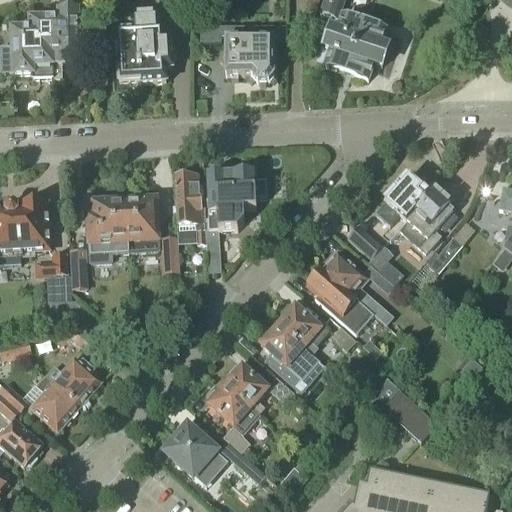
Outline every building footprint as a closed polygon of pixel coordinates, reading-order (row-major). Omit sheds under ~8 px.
[(384,36),(339,21),(345,0),(326,0),(320,20),(340,27),(338,33),(331,30),(329,38),(330,38),(325,54),(321,53),(317,66),(326,69),(325,72),(368,86),(374,70),(381,72),(387,55),(379,53),(384,36)] [(52,84),(62,84),(61,69),(79,68),(77,18),(59,18),(59,26),(51,26),(51,57),(52,69),(52,77),(52,84)] [(1,79),(13,78),(13,81),(32,80),(32,85),(52,84),(52,77),(52,69),(51,57),(51,26),(50,26),(47,22),(36,22),(33,27),(31,27),(31,36),(12,37),(13,55),(1,55),(1,79)] [(160,37),(159,23),(133,24),(134,39),(121,39),(122,53),(117,53),(119,91),(167,88),(166,75),(173,74),(171,46),(164,46),(164,37),(160,37)] [(277,50),(287,50),(287,32),(277,32),(277,33),(277,50)] [(201,48),(226,48),(226,53),(227,82),(237,82),(252,82),(253,84),(258,89),(269,89),(274,82),(274,77),(274,50),(277,50),(277,33),(201,33),(201,48)] [(97,53),(100,38),(88,36),(88,52),(97,53)] [(244,229),(244,216),(256,215),(255,204),(267,204),(267,187),(255,188),(255,180),(251,180),(248,177),(240,177),(237,181),(220,182),(215,179),(211,182),(206,182),(208,220),(205,220),(206,250),(206,251),(207,259),(219,258),(218,238),(237,237),(244,229)] [(199,201),(198,183),(174,184),(177,232),(195,231),(197,251),(206,251),(206,250),(205,220),(201,220),(201,217),(200,201),(199,201)] [(406,228),(430,202),(408,183),(385,209),(386,209),(376,220),(389,232),(399,221),(406,228)] [(511,195),(503,193),(499,216),(511,218),(511,231),(508,231),(504,252),(511,259),(511,195)] [(435,196),(430,202),(406,228),(398,237),(425,261),(441,243),(435,238),(440,232),(452,218),(448,214),(451,210),(435,196)] [(120,203),(112,204),(110,209),(93,210),(94,224),(88,224),(90,269),(112,267),(111,260),(129,258),(126,208),(123,208),(120,203)] [(126,208),(129,258),(159,256),(156,206),(140,207),(138,205),(131,206),(130,208),(126,208)] [(49,255),(46,207),(20,208),(21,214),(18,214),(17,211),(13,209),(10,209),(7,212),(6,215),(2,215),(0,214),(0,270),(21,269),(20,257),(49,255)] [(371,267),(383,253),(359,232),(347,245),(371,267)] [(426,269),(437,279),(462,251),(453,243),(437,261),(435,259),(426,269)] [(160,244),(162,280),(178,279),(176,244),(160,244)] [(511,261),(511,259),(504,252),(494,265),(503,272),(504,271),(511,261)] [(73,295),(88,294),(86,267),(85,255),(70,256),(73,295)] [(379,278),(393,263),(384,255),(371,270),(379,278)] [(37,282),(67,280),(66,259),(54,260),(54,269),(36,270),(37,282)] [(364,312),(373,320),(373,321),(385,332),(393,324),(381,313),(379,315),(369,306),(371,305),(360,294),(367,286),(338,260),(337,262),(333,262),(332,263),(330,265),(330,269),(324,276),(364,312)] [(310,291),(309,293),(317,301),(314,304),(356,340),(373,321),(373,320),(364,312),(324,276),(317,284),(314,284),(311,287),(310,291)] [(277,331),(304,355),(310,348),(316,354),(330,338),(319,328),(316,332),(294,312),(293,313),(287,313),(282,320),(282,325),(277,331)] [(471,335),(479,323),(462,313),(454,325),(471,335)] [(85,354),(92,345),(76,331),(69,340),(85,354)] [(303,356),(304,355),(277,331),(272,338),(266,338),(260,345),(261,351),(274,362),(268,370),(293,392),(300,384),(304,388),(315,376),(320,380),(326,374),(316,365),(315,366),(303,356)] [(346,358),(354,350),(340,335),(331,344),(346,358)] [(14,351),(16,363),(32,359),(29,348),(14,351)] [(0,363),(1,366),(16,363),(14,351),(0,354),(0,363)] [(45,384),(79,414),(81,412),(84,412),(88,407),(88,404),(101,390),(75,366),(62,380),(55,373),(45,384)] [(259,420),(265,414),(257,407),(267,395),(266,394),(241,373),(235,373),(229,379),(229,385),(231,387),(226,392),(259,420)] [(266,394),(267,395),(285,411),(295,399),(276,383),(266,394)] [(77,417),(79,414),(45,384),(36,393),(44,401),(43,402),(46,405),(41,411),(41,414),(45,417),(40,423),(58,439),(71,424),(73,424),(77,420),(77,417)] [(367,406),(372,412),(378,417),(383,422),(387,418),(389,420),(408,438),(411,440),(417,445),(421,450),(436,435),(400,402),(403,399),(387,384),(367,406)] [(0,401),(20,419),(28,410),(5,390),(0,395),(0,401)] [(259,420),(226,392),(221,398),(219,397),(214,397),(208,404),(208,411),(233,433),(244,442),(260,423),(258,421),(259,420)] [(0,416),(13,427),(20,419),(0,401),(0,416)] [(346,408),(333,423),(343,432),(356,416),(346,408)] [(35,463),(44,453),(16,429),(0,447),(0,460),(4,456),(25,474),(27,472),(31,472),(36,467),(35,463)] [(204,487),(212,477),(212,474),(207,469),(217,457),(188,432),(176,446),(172,446),(167,451),(167,455),(164,458),(194,484),(195,482),(201,487),(204,487)] [(252,449),(244,442),(233,433),(223,444),(229,449),(242,460),(252,449)] [(241,475),(258,490),(266,481),(251,468),(242,460),(229,449),(221,458),(241,475)] [(280,491),(290,499),(303,484),(294,476),(280,491)] [(487,511),(490,501),(370,476),(367,490),(359,489),(354,511),(352,511),(350,511),(487,511)]
